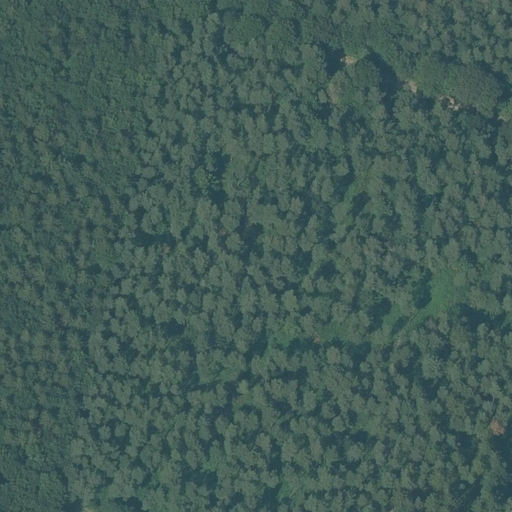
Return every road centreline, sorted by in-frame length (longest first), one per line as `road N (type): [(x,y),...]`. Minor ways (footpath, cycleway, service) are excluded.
road 1 (track): [(511,125),(198,0)]
road 2 (track): [(511,217),(384,511)]
